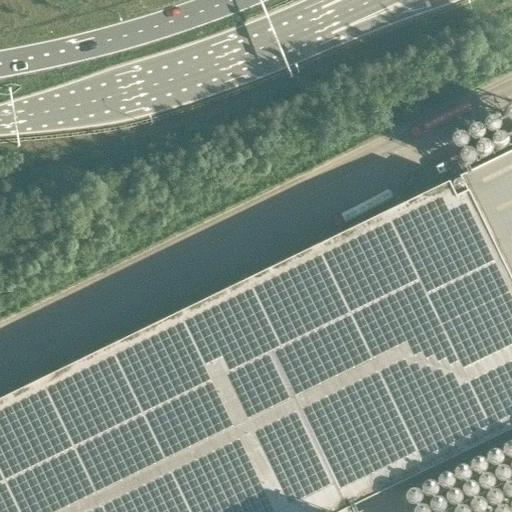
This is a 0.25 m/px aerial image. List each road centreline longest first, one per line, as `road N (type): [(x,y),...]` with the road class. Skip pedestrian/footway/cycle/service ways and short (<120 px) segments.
road 1 (secondary): [(0,121),(158,84),(325,23)]
road 2 (secondary): [(236,0),(0,65)]
road 3 (secondary): [(325,23),(447,0)]
